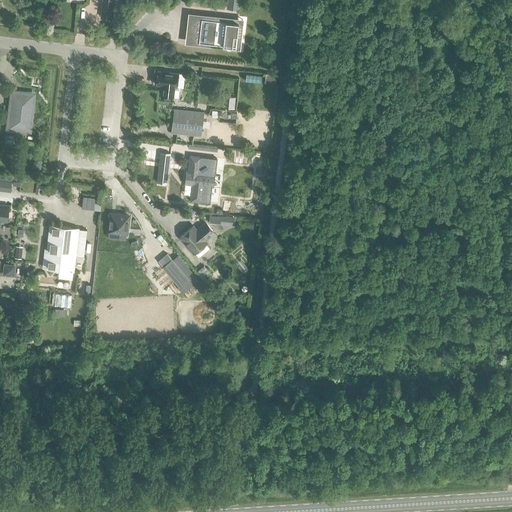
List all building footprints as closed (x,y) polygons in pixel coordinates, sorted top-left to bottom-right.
[(102,0),(101,17),(111,18),(112,0),(102,0)] [(227,0),(227,8),(239,10),(239,0),(227,0)] [(200,42),(235,47),(238,23),(202,18),(200,42)] [(175,87),(177,87),(177,80),(178,73),(157,71),(156,85),(163,86),(162,90),(161,89),(161,96),(173,97),(175,87)] [(178,73),(177,80),(192,82),(192,75),(178,73)] [(265,74),(264,82),(276,84),(277,84),(278,75),(277,75),(265,74)] [(14,130),(30,132),(32,113),(30,113),(31,101),(33,99),(33,96),(32,94),(30,92),(27,92),(25,93),(18,92),(16,104),(14,106),(10,105),(8,121),(6,123),(6,126),(7,129),(9,130),(12,131),(14,130)] [(226,96),(225,108),(234,109),(235,97),(226,96)] [(171,133),(201,136),(204,112),(174,109),(171,133)] [(157,182),(167,183),(170,153),(160,152),(157,182)] [(186,171),(184,184),(192,185),(190,201),(202,202),(203,186),(205,186),(207,173),(199,172),(200,156),(189,155),(188,171),(186,171)] [(0,221),(7,221),(8,206),(0,204),(0,221)] [(110,214),(109,221),(108,222),(108,226),(108,227),(109,227),(108,232),(111,232),(111,233),(116,234),(117,233),(125,234),(125,229),(127,229),(128,216),(110,214)] [(210,215),(209,223),(234,225),(235,217),(210,215)] [(193,226),(180,237),(194,253),(194,252),(199,257),(209,248),(205,243),(206,243),(204,240),(214,232),(206,222),(196,230),(193,226)] [(51,269),(74,272),(76,255),(78,234),(79,228),(49,225),(46,249),(54,250),(51,269)] [(3,275),(13,276),(14,266),(4,265),(3,275)] [(204,266),(199,270),(205,278),(210,274),(204,266)] [(218,283),(213,287),(220,296),(225,292),(218,283)] [(51,305),(70,307),(71,295),(53,293),(51,305)]
